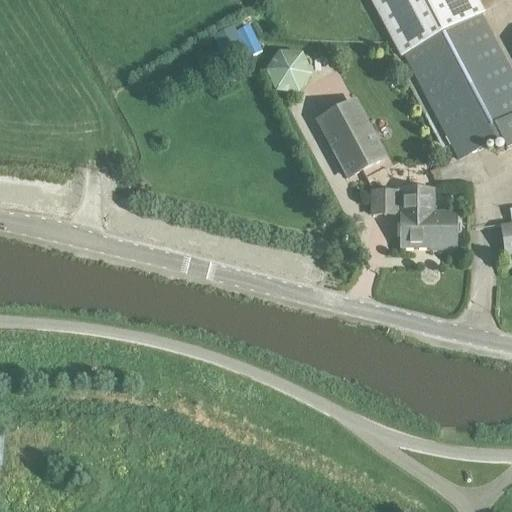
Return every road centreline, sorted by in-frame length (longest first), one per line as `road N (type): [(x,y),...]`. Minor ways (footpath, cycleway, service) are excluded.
road 1 (unclassified): [(511,457),(405,442),(198,352),(87,329),(0,323)]
road 2 (tertiary): [(0,228),(304,299)]
road 3 (track): [(16,0),(93,133),(88,245)]
road 4 (tertiary): [(511,347),(304,299)]
road 5 (track): [(511,182),(486,196),(474,338)]
